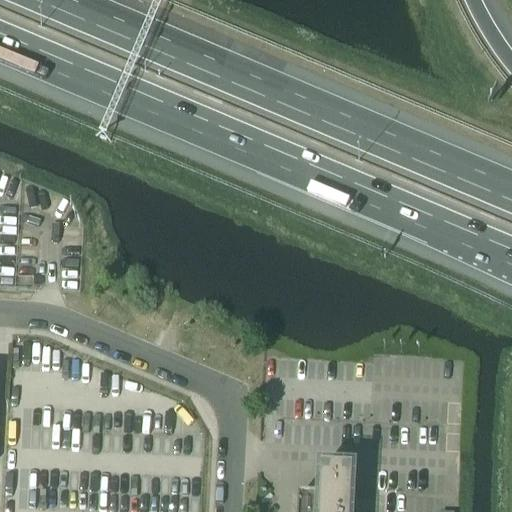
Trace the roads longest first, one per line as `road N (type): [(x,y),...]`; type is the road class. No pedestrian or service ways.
road 1 (motorway): [(0,43),(511,260)]
road 2 (motorway): [(511,194),(51,0)]
road 3 (unclassified): [(0,310),(77,325),(224,391),(226,511)]
